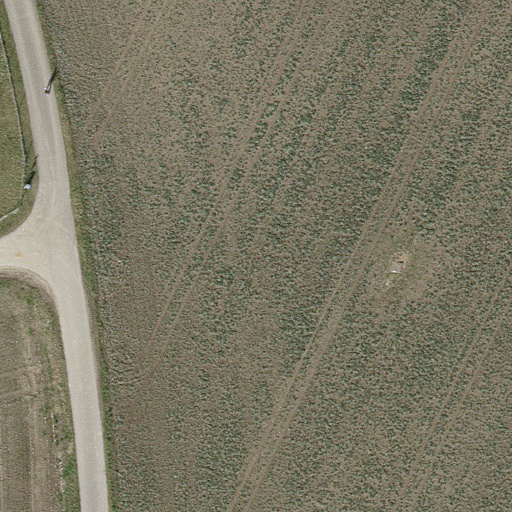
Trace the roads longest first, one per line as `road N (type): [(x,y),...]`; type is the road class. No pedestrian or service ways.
road 1 (track): [(62,237),(97,511)]
road 2 (track): [(19,0),(62,237)]
